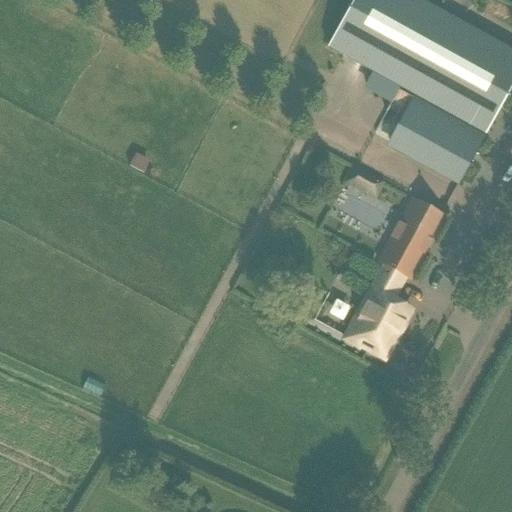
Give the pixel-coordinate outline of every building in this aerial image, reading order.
[(511,53),(415,0),(353,0),(327,48),(485,134),(511,85),(511,53)] [(413,99),(395,132),(390,142),(442,171),(460,181),(483,138),(413,99)] [(384,183),(353,165),(344,183),(375,200),(384,183)] [(185,194),(191,183),(178,176),(172,187),(185,194)] [(404,277),(406,279),(410,281),(444,218),(417,203),(410,199),(375,264),(382,267),(343,338),(383,359),(387,352),(410,310),(391,300),(404,277)]
